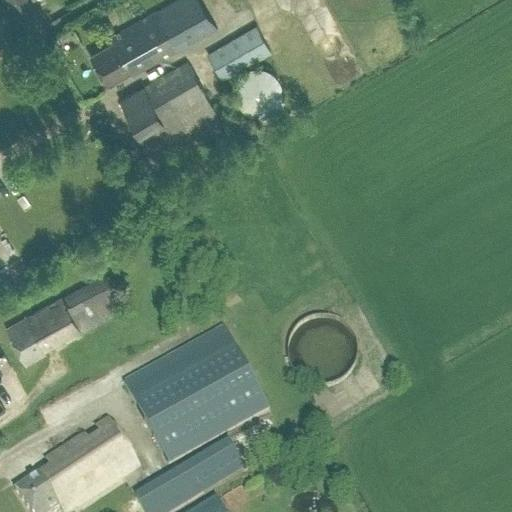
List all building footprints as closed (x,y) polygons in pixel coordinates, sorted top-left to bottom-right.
[(8,0),(22,22),(36,14),(27,0),(8,0)] [(113,41),(90,55),(106,84),(142,64),(144,67),(189,41),(189,43),(217,28),(199,0),(175,0),(110,36),(113,41)] [(222,80),(271,52),(256,24),(207,52),(222,80)] [(119,100),(139,135),(153,159),(171,149),(174,154),(224,125),(186,60),(119,100)] [(278,100),(279,94),(279,88),(277,82),(274,77),(269,73),(264,71),(258,69),(252,70),(246,72),(241,75),(237,80),(234,85),(233,91),(233,97),(235,103),(239,108),(243,112),(249,115),(255,116),(261,116),(266,114),(271,110),(275,106),(278,100)] [(80,331),(95,324),(124,308),(119,300),(105,275),(61,298),(61,297),(5,328),(25,364),(46,352),(41,344),(52,338),(56,346),(81,333),(80,331)] [(356,358),(356,351),(356,344),(353,338),(350,332),(346,327),(340,323),(334,320),(328,318),(321,318),(314,319),(308,322),(302,325),(297,330),(293,335),(291,342),(289,348),(289,355),(291,362),(294,368),(297,373),(302,378),(308,382),(315,384),(321,385),(328,384),(335,383),(341,380),(346,375),(350,370),(354,364),(356,358)] [(122,385),(168,467),(269,411),(223,329),(122,385)] [(376,386),(348,402),(354,412),(382,397),(376,386)] [(44,462),(50,470),(14,493),(26,511),(55,511),(59,510),(59,511),(71,511),(75,510),(76,511),(138,469),(107,421),(95,429),(100,437),(89,444),(83,437),(44,462)] [(243,474),(273,459),(260,433),(230,448),(227,443),(133,498),(141,511),(180,511),(204,498),(203,497),(242,473),(243,474)] [(206,511),(222,511),(217,503),(205,510),(206,511)]
